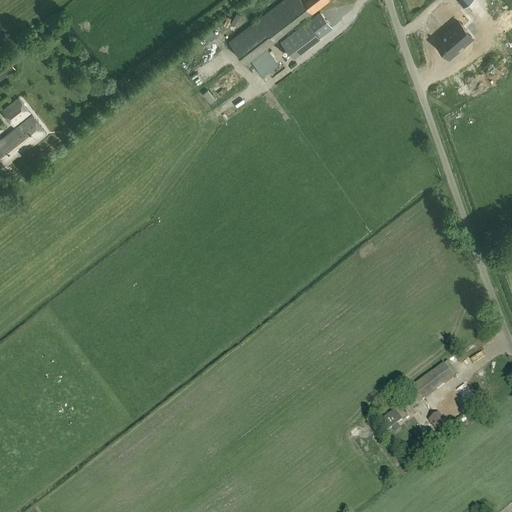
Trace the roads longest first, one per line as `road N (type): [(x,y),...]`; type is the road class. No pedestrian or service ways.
road 1 (unclassified): [(511,339),(388,0)]
road 2 (track): [(0,180),(235,0)]
